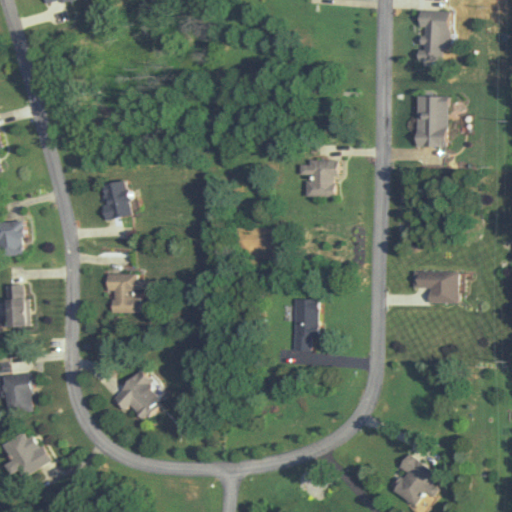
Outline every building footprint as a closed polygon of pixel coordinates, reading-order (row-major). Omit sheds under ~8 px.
[(447,10),(416,10),(416,59),(447,59),(447,10)] [(446,95),(414,95),(414,146),(446,146),(446,95)] [(306,174),(306,196),(337,196),(337,160),(300,160),(299,174),(306,174)] [(132,214),(126,180),(100,184),(106,219),(132,214)] [(0,254),(23,254),(21,220),(0,221),(0,254)] [(110,312),(139,313),(140,291),(144,291),(144,274),(106,273),(105,293),(110,293),(110,312)] [(5,326),(27,325),(27,283),(3,284),(5,326)] [(295,298),(295,351),(317,351),(317,298),(295,298)] [(131,404),(142,416),(164,397),(139,370),(111,395),(124,410),(131,404)] [(31,373),(3,375),(6,413),(33,412),(31,373)] [(1,447),(23,478),(49,459),(27,428),(1,447)] [(392,488),(414,505),(425,492),(432,497),(444,481),(408,453),(398,466),(404,472),(392,488)]
